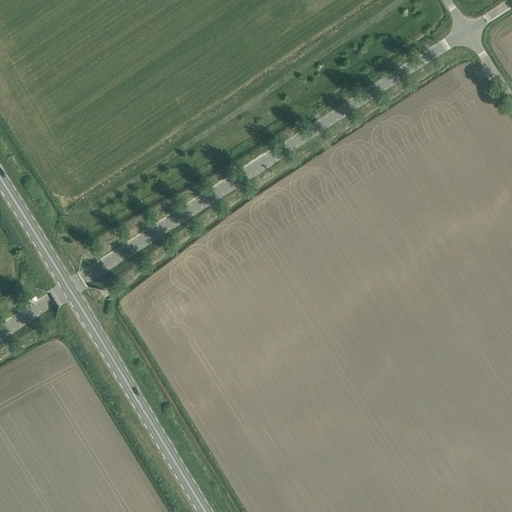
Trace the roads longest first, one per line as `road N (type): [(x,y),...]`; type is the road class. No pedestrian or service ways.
road 1 (unclassified): [(468,31),(0,335)]
road 2 (secondary): [(202,511),(0,181)]
